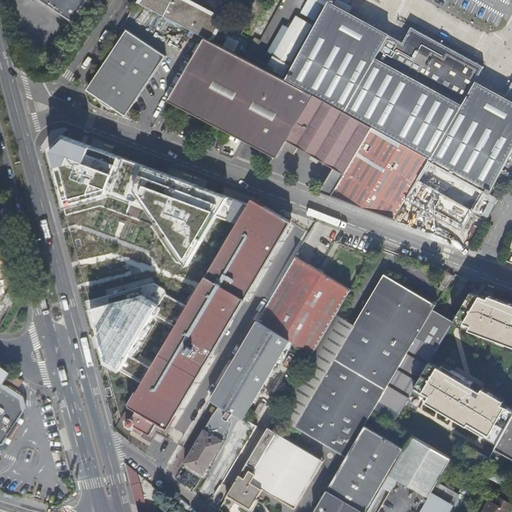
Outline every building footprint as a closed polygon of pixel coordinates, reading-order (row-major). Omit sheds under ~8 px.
[(41,0),(58,11),(64,15),(71,20),(84,0),(41,0)] [(137,0),(137,1),(137,2),(180,26),(204,37),(211,40),(223,19),(187,0),(137,0)] [(326,0),(307,0),(295,23),(308,30),(310,31),(327,0),(326,0)] [(376,129),(418,48),(405,41),(328,2),(287,79),(314,94),(372,127),(376,129)] [(253,17),(267,24),(271,16),(257,9),(253,17)] [(64,15),(58,11),(56,15),(69,23),(71,20),(64,15)] [(308,30),(295,23),(294,23),(273,63),(286,70),(308,30)] [(418,48),(426,32),(412,25),(405,41),(418,48)] [(165,56),(126,29),(87,85),(86,85),(86,86),(86,87),(86,88),(86,89),(86,90),(87,90),(87,91),(88,91),(120,113),(121,113),(121,114),(122,114),(123,114),(124,114),(125,114),(125,113),(126,113),(126,112),(126,111),(127,111),(165,56)] [(435,57),(444,41),(426,32),(418,48),(435,57)] [(211,40),(204,37),(167,99),(173,102),(211,40)] [(255,37),(245,57),(251,60),(252,58),(261,40),(255,37)] [(314,94),(287,79),(257,63),(251,60),(245,57),(211,40),(173,102),(276,157),(282,147),(287,139),(314,94)] [(455,67),(464,51),(444,41),(435,57),(455,67)] [(424,79),(435,57),(418,48),(376,129),(393,138),(424,79)] [(429,157),(481,59),(464,51),(455,67),(435,57),(424,79),(393,138),(401,143),(429,157)] [(461,174),(503,92),(478,79),(486,62),(481,59),(429,157),(461,174)] [(485,187),(493,190),(511,152),(511,81),(506,93),(503,92),(461,174),(485,187)] [(345,171),(372,127),(314,94),(287,139),(282,147),(293,153),(298,145),(345,171)] [(362,207),(401,143),(393,138),(376,129),(372,127),(345,171),(331,196),(362,207)] [(63,134),(50,147),(66,214),(101,205),(150,223),(176,261),(187,265),(203,238),(198,236),(212,213),(237,223),(249,203),(63,134)] [(362,207),(394,219),(407,198),(429,157),(401,143),(362,207)] [(463,228),(485,187),(461,174),(429,157),(407,198),(463,228)] [(292,222),(252,198),(249,203),(237,223),(199,286),(187,306),(183,313),(141,383),(126,407),(128,409),(130,405),(136,409),(131,417),(130,417),(127,418),(125,421),(126,425),(129,426),(132,425),(133,425),(144,432),(146,428),(150,430),(156,421),(165,426),(163,430),(165,431),(167,428),(292,222)] [(296,255),(257,320),(286,337),(292,328),(325,271),(315,265),(296,255)] [(286,337),(291,340),(313,353),(338,312),(352,288),(325,271),(292,328),(286,337)] [(443,293),(453,276),(444,271),(437,283),(440,286),(438,290),(443,293)] [(293,426),(345,457),(365,423),(371,412),(378,402),(433,310),(435,306),(384,274),(355,323),(293,426)] [(154,282),(88,299),(104,360),(141,383),(183,313),(187,306),(167,295),(165,288),(154,282)] [(511,303),(482,292),(461,326),(511,345),(511,303)] [(433,310),(378,402),(397,414),(452,322),(433,310)] [(338,312),(313,353),(275,415),(293,426),(355,323),(338,312)] [(241,348),(210,399),(220,405),(211,418),(185,462),(203,472),(221,442),(232,412),(240,417),(242,412),(286,337),(257,320),(241,348)] [(242,412),(240,417),(243,419),(291,340),(286,337),(242,412)] [(511,410),(438,366),(419,397),(498,444),(511,418),(511,410)] [(17,387),(19,380),(12,377),(9,384),(17,387)] [(22,397),(0,384),(0,443),(1,442),(2,443),(24,410),(22,397)] [(511,418),(498,444),(490,458),(502,465),(506,457),(511,460),(511,418)] [(345,457),(313,511),(314,511),(367,511),(389,475),(406,447),(365,423),(345,457)] [(268,427),(246,463),(272,479),(285,459),(269,449),(279,434),(268,427)] [(272,479),(301,498),(322,461),(279,434),(269,449),(285,459),(272,479)] [(406,447),(389,475),(429,498),(452,459),(412,436),(406,447)] [(136,484),(132,469),(124,463),(130,485),(136,484)] [(246,463),(226,495),(250,509),(262,489),(294,509),(301,498),(272,479),(246,463)] [(131,491),(136,507),(145,507),(143,501),(141,501),(136,484),(130,485),(131,491)] [(506,511),(508,509),(511,511),(511,508),(511,502),(498,493),(494,499),(490,497),(479,511),(506,511)] [(429,498),(420,511),(448,511),(455,501),(443,494),(441,497),(438,496),(435,501),(429,498)]
